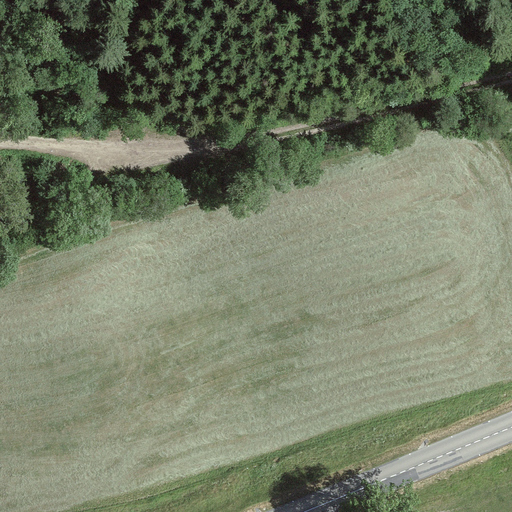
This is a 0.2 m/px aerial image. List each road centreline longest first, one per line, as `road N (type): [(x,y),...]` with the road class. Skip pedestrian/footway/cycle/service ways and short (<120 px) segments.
road 1 (track): [(511,77),(203,148),(104,151),(0,141)]
road 2 (secondary): [(511,427),(304,511)]
